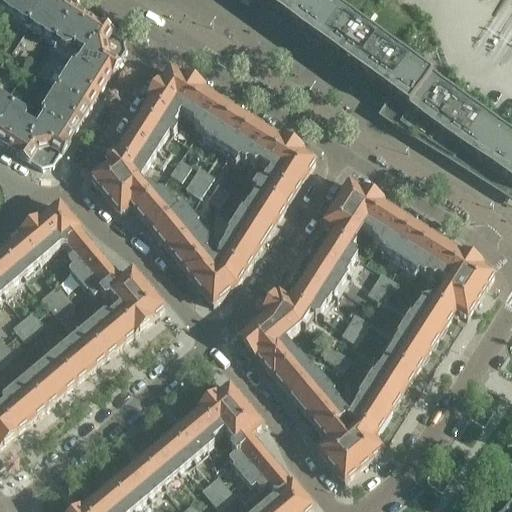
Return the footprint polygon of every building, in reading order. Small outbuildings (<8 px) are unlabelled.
[(0,0),(0,9),(3,12),(11,0),(0,0)] [(30,29),(48,0),(11,0),(3,12),(30,29)] [(56,46),(76,15),(52,0),(48,0),(30,29),(56,46)] [(234,0),(399,115),(387,133),(505,210),(511,199),(511,34),(458,0),(452,0),(444,13),(424,0),(234,0)] [(126,55),(124,47),(125,45),(123,44),(112,38),(113,36),(103,30),(102,31),(76,15),(56,46),(50,54),(74,70),(79,69),(107,87),(113,78),(114,79),(121,69),(119,68),(126,58),(127,56),(126,55)] [(46,84),(55,71),(45,65),(37,78),(46,84)] [(90,114),(107,87),(79,69),(74,70),(59,94),(90,114)] [(174,110),(180,102),(174,98),(184,83),(179,80),(179,78),(174,76),(172,76),(171,75),(170,76),(168,77),(165,82),(165,84),(163,88),(162,87),(148,108),(149,109),(141,122),(170,140),(170,141),(173,143),(177,137),(177,134),(175,132),(179,126),(178,124),(182,118),(176,115),(178,113),(174,110)] [(202,135),(220,106),(205,97),(205,96),(184,82),(184,83),(174,98),(180,102),(174,110),(178,113),(176,115),(182,118),(195,127),(194,128),(195,131),(201,135),(202,135)] [(73,140),(90,114),(59,94),(44,118),(45,122),(45,123),(45,122),(73,140)] [(0,133),(14,112),(0,103),(0,133)] [(249,165),(267,137),(220,106),(202,135),(201,135),(201,136),(201,138),(207,142),(205,144),(240,166),(241,164),(248,168),(249,165)] [(68,149),(73,140),(45,122),(45,123),(38,134),(24,125),(26,123),(25,119),(14,112),(0,133),(0,146),(20,160),(19,161),(29,168),(30,166),(41,173),(43,175),(44,173),(52,171),(53,172),(55,170),(54,170),(61,159),(63,160),(69,150),(68,149)] [(162,154),(170,141),(170,140),(141,122),(128,142),(167,167),(172,160),(162,154)] [(304,159),(283,146),(282,146),(267,137),(249,165),(256,170),(258,169),(259,167),(272,176),(279,180),(281,177),(284,179),(289,171),(294,174),(303,160),(304,159)] [(167,167),(128,142),(115,162),(145,181),(153,168),(163,174),(167,167)] [(286,214),(310,176),(313,176),(316,171),(315,169),(316,168),(315,167),(314,165),(309,162),(307,162),(303,160),(294,174),(289,171),(284,179),(281,177),(279,180),(272,176),(269,182),(267,182),(263,188),(261,187),(258,188),(254,194),(259,197),(286,214)] [(147,192),(142,185),(145,181),(115,162),(114,163),(110,164),(107,167),(107,171),(99,178),(97,178),(92,182),(92,184),(91,185),(92,186),(92,188),(96,193),(97,192),(115,213),(114,215),(118,220),(120,220),(121,221),(122,220),(124,220),(129,216),(129,214),(132,212),(136,217),(158,199),(152,192),(149,191),(147,192)] [(188,180),(193,174),(182,167),(178,174),(188,180)] [(201,188),(208,178),(200,173),(194,184),(201,188)] [(184,187),(188,180),(178,174),(174,181),(184,187)] [(208,193),(215,182),(208,178),(201,188),(208,193)] [(194,199),(201,188),(194,184),(187,194),(194,199)] [(201,204),(208,193),(201,188),(194,199),(201,204)] [(354,224),(358,217),(352,213),(362,197),(358,195),(358,193),(353,189),(351,190),(349,189),(349,190),(347,191),(343,196),(344,198),(322,231),(324,232),(324,234),(329,237),(325,243),(332,247),(335,243),(349,252),(358,239),(357,238),(360,232),(355,229),(357,226),(354,224)] [(229,197),(218,190),(214,197),(225,204),(229,197)] [(225,204),(214,197),(209,203),(221,210),(225,204)] [(265,248),(279,226),(286,214),(259,197),(250,210),(249,210),(244,217),(243,216),(229,238),(230,239),(226,246),(227,247),(220,257),(222,260),(220,262),(245,278),(264,248),(265,248)] [(378,251),(398,220),(383,211),(384,210),(363,197),(362,197),(352,213),(358,217),(354,224),(357,226),(355,229),(360,232),(371,239),(371,243),(376,246),(378,251)] [(200,241),(195,235),(196,234),(179,214),(178,215),(173,208),(172,209),(163,199),(159,198),(158,199),(136,217),(184,275),(206,257),(206,258),(207,257),(208,253),(199,242),(200,241)] [(68,247),(81,236),(82,236),(60,210),(58,213),(55,213),(51,216),(51,219),(41,227),(40,226),(21,242),(22,243),(3,259),(24,284),(68,247)] [(446,251),(420,234),(398,220),(378,251),(384,255),(383,257),(416,278),(417,276),(423,280),(428,279),(446,251)] [(97,256),(81,236),(68,247),(68,252),(75,261),(71,264),(71,267),(77,273),(97,256)] [(350,284),(349,283),(354,276),(353,275),(360,265),(360,264),(359,263),(358,258),(349,252),(335,243),(332,247),(291,306),(290,307),(312,322),(311,322),(313,323),(319,323),(328,310),(329,311),(334,304),(335,305),(350,284)] [(482,273),(461,259),(461,260),(446,251),(428,279),(433,283),(437,281),(450,290),(457,294),(458,291),(462,294),(467,287),(472,290),(482,274),(482,273)] [(81,291),(108,268),(97,256),(77,273),(71,278),(81,291)] [(236,293),(245,278),(220,262),(214,266),(206,258),(206,257),(184,275),(184,276),(214,311),(236,293)] [(24,285),(24,284),(3,259),(0,261),(0,297),(3,302),(24,285)] [(366,269),(370,264),(362,259),(359,263),(360,264),(366,269)] [(119,282),(119,281),(108,268),(81,291),(88,298),(90,296),(95,303),(102,297),(119,282)] [(468,324),(495,282),(482,274),(472,290),(467,287),(462,294),(458,291),(457,294),(450,290),(441,302),(439,301),(435,303),(432,307),(454,321),(453,321),(458,324),(461,319),(468,324)] [(165,315),(141,285),(133,276),(127,281),(123,277),(119,281),(119,282),(102,297),(107,304),(110,301),(115,307),(118,307),(122,312),(125,310),(128,314),(133,309),(138,316),(143,311),(154,324),(165,315)] [(382,294),(389,283),(381,278),(374,289),(382,294)] [(390,299),(397,288),(389,283),(382,294),(390,299)] [(375,305),(382,294),(374,289),(367,300),(375,305)] [(67,300),(58,290),(50,297),(58,307),(67,300)] [(383,310),(390,299),(382,294),(375,305),(383,310)] [(430,300),(422,296),(419,294),(415,300),(425,306),(427,305),(430,300)] [(58,307),(50,297),(42,304),(50,314),(58,307)] [(304,334),(311,322),(312,322),(290,307),(291,306),(279,299),(278,301),(277,301),(263,322),(264,322),(265,322),(287,348),(304,334)] [(75,310),(68,302),(67,300),(58,307),(67,317),(75,310)] [(415,380),(446,333),(453,321),(454,321),(432,307),(429,305),(427,305),(425,306),(424,306),(418,315),(418,314),(413,322),(411,321),(398,342),(399,343),(394,351),(395,351),(387,363),(415,380)] [(67,317),(58,307),(50,314),(59,324),(67,317)] [(135,341),(155,325),(154,324),(143,311),(138,316),(133,309),(128,314),(125,310),(122,312),(109,322),(106,318),(99,324),(122,351),(135,340),(135,341)] [(29,332),(39,323),(33,316),(23,325),(29,332)] [(356,334),(363,323),(355,318),(348,329),(356,334)] [(300,362),(287,348),(265,322),(264,322),(263,325),(240,344),(241,345),(256,364),(257,365),(258,364),(274,384),(275,384),(275,383),(300,362)] [(35,338),(44,330),(39,323),(29,332),(35,338)] [(364,339),(371,328),(363,323),(356,334),(364,339)] [(77,389),(122,351),(99,324),(55,362),(77,389)] [(19,340),(29,332),(23,325),(13,333),(19,340)] [(349,345),(356,334),(348,329),(341,341),(349,345)] [(25,347),(35,338),(29,332),(19,340),(25,347)] [(357,350),(364,339),(356,334),(349,345),(357,350)] [(15,360),(7,350),(0,355),(0,358),(7,367),(15,360)] [(330,367),(338,355),(331,351),(323,362),(330,367)] [(338,372),(345,360),(338,355),(330,367),(338,372)] [(345,376),(353,365),(345,360),(338,372),(345,376)] [(32,426),(77,389),(55,362),(10,399),(32,426)] [(335,402),(336,401),(319,381),(318,382),(312,375),(311,375),(300,362),(275,383),(275,384),(324,442),(349,421),(340,410),(341,409),(335,402)] [(377,441),(415,380),(387,363),(380,374),(380,373),(374,382),(373,381),(367,389),(360,401),(361,402),(357,409),(358,409),(350,422),(349,423),(377,441)] [(263,431),(230,392),(219,402),(229,415),(224,420),(229,425),(225,429),(228,434),(225,436),(229,441),(228,442),(234,448),(232,450),(232,453),(237,459),(255,444),(260,440),(256,436),(263,431)] [(18,438),(32,426),(10,399),(5,403),(3,407),(5,410),(0,413),(0,454),(19,438),(18,438)] [(225,429),(229,425),(224,420),(229,415),(219,402),(218,401),(199,417),(200,418),(187,429),(210,456),(215,452),(215,449),(213,446),(225,436),(228,434),(225,429)] [(383,456),(374,445),(377,441),(349,423),(350,422),(349,421),(324,442),(329,448),(319,457),(345,488),(383,456)] [(164,494),(210,456),(187,429),(142,467),(164,494)] [(240,479),(266,457),(255,444),(237,459),(230,465),(235,470),(234,472),(240,479)] [(257,489),(277,471),(266,457),(240,479),(252,493),(257,489)] [(103,511),(142,511),(164,494),(142,467),(97,504),(103,511)] [(292,489),(277,471),(257,489),(263,496),(268,491),(274,499),(281,500),(292,489)] [(227,492),(219,482),(211,489),(219,498),(227,492)] [(219,498),(211,489),(203,495),(211,505),(219,498)] [(312,511),(293,489),(292,489),(281,500),(274,499),(274,505),(265,511),(312,511)] [(235,501),(230,496),(227,492),(219,498),(227,508),(235,501)] [(221,511),(227,508),(219,498),(211,505),(217,511),(221,511)]
